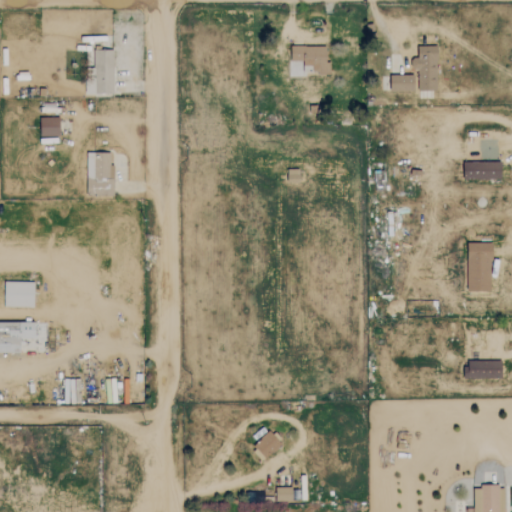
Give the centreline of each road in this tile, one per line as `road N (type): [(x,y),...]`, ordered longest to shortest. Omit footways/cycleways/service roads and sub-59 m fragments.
road 1 (track): [(171,511),(161,0)]
road 2 (track): [(172,499),(253,477),(279,459),(295,427),(263,416),(235,432),(206,490)]
